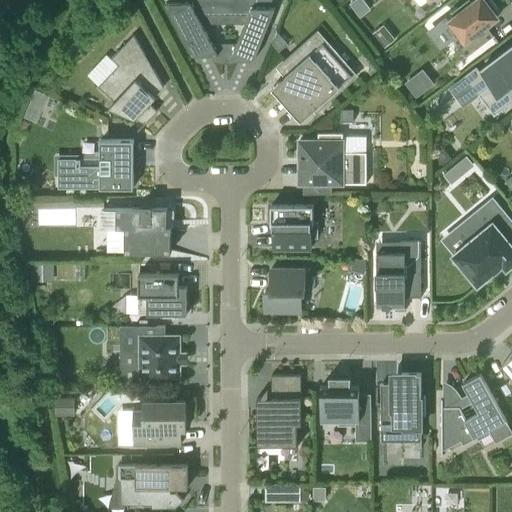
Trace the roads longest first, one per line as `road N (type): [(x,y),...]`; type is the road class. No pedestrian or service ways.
road 1 (residential): [(511,309),(458,341),(229,342)]
road 2 (residential): [(229,176),(253,176),(265,164),(262,132),(238,112),(187,121),(170,145),(170,163),(186,176)]
road 3 (residential): [(229,342),(231,511)]
road 4 (residential): [(229,342),(229,176)]
